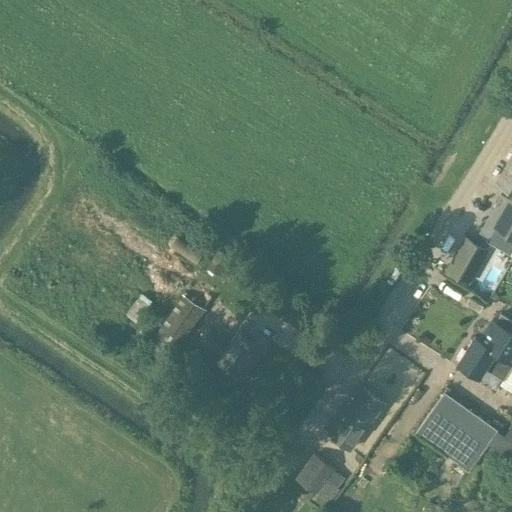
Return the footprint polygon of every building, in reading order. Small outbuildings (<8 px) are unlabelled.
[(511,153),(511,155),(497,181),(511,189),(511,193),(494,226),(511,235),(511,153)] [(464,237),(446,269),(468,281),(486,249),(464,237)] [(207,267),(221,276),(232,258),(218,249),(207,267)] [(154,297),(138,320),(151,329),(170,302),(157,293),(163,285),(152,278),(144,290),(154,297)] [(138,320),(152,297),(141,290),(127,313),(138,320)] [(165,367),(205,309),(182,294),(143,353),(165,367)] [(462,348),(456,357),(459,359),(457,362),(478,375),(485,364),(505,376),(511,364),(511,331),(507,328),(511,320),(511,319),(500,312),(495,320),(491,318),(479,338),(474,335),(465,349),(462,348)] [(198,343),(238,372),(258,345),(238,330),(229,341),(210,328),(198,343)] [(328,432),(349,448),(384,402),(363,386),(328,432)] [(428,415),(385,473),(436,511),(441,511),(491,446),(434,407),(428,415)] [(497,429),(488,441),(511,458),(511,422),(504,434),(497,429)] [(317,491),(334,469),(335,468),(314,452),(295,478),(316,493),(317,491)] [(334,469),(317,491),(330,500),(342,485),(340,483),(344,476),(334,469)]
